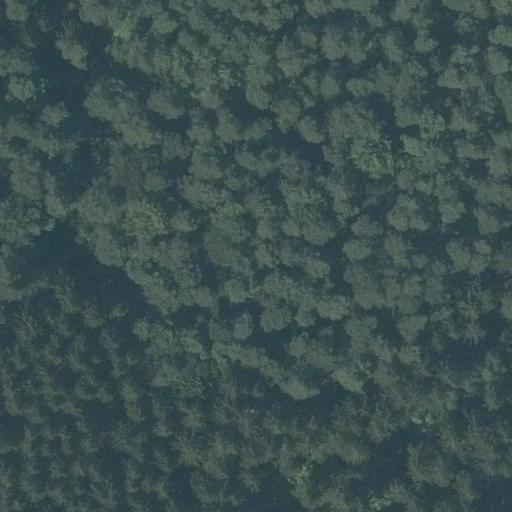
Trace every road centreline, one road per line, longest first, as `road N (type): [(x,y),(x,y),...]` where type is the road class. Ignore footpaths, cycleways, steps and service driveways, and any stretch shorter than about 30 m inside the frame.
road 1 (track): [(0,413),(204,356),(267,317),(511,21)]
road 2 (track): [(0,436),(110,430),(184,414),(343,414),(511,460)]
